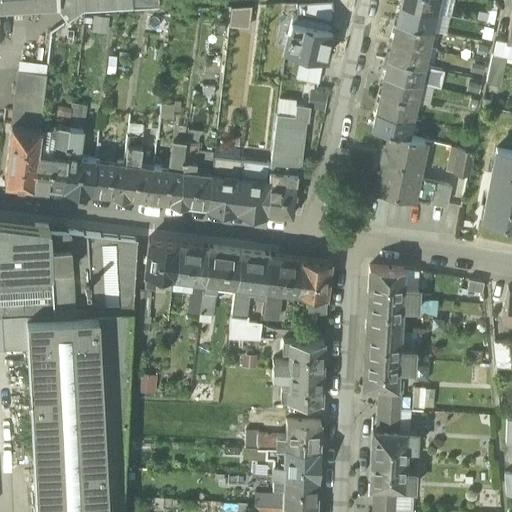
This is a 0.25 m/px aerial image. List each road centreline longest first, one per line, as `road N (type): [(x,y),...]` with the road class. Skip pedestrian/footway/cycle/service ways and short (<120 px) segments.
road 1 (residential): [(314,239),(0,198)]
road 2 (residential): [(353,244),(337,511)]
road 3 (residential): [(314,239),(369,0)]
road 4 (residential): [(511,268),(353,244)]
